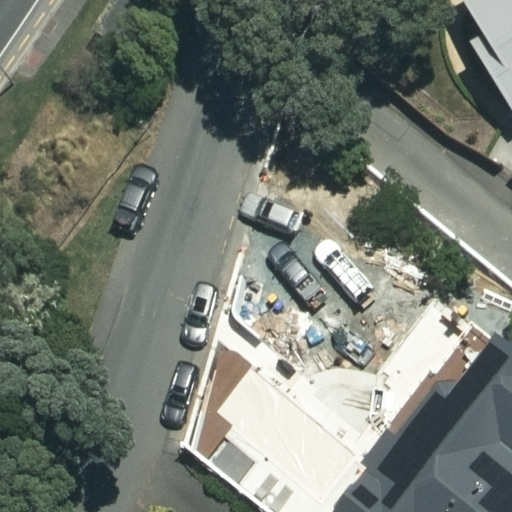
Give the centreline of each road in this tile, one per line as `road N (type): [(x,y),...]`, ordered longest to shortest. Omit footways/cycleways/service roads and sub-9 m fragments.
road 1 (tertiary): [(90,511),(253,20)]
road 2 (residential): [(253,20),(511,233)]
